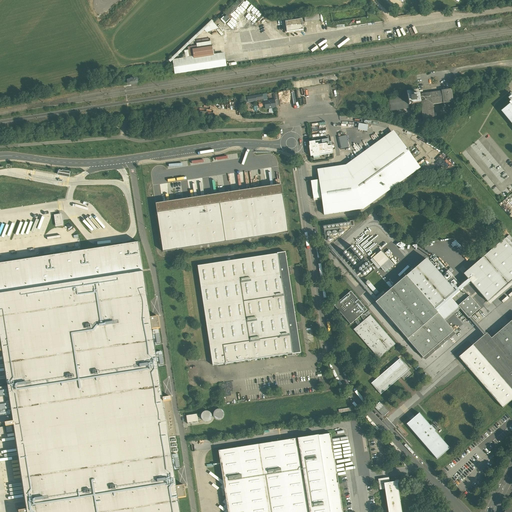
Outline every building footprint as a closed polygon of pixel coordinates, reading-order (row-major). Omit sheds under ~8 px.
[(242,0),(237,0),(229,9),(232,13),(244,1),(242,0)] [(232,13),(229,9),(214,23),(214,24),(216,26),(226,16),(228,17),(224,21),(225,23),(231,17),(229,15),(232,13)] [(319,14),(304,17),(305,22),(320,20),(319,14)] [(301,19),(285,22),(286,32),(303,30),(303,28),(304,28),(303,24),(302,24),(301,19)] [(214,23),(211,21),(169,61),(170,62),(204,30),(206,33),(218,29),(216,26),(214,24),(214,23)] [(210,42),(196,44),(197,46),(188,47),(190,59),(214,56),(212,45),(211,46),(210,42)] [(190,59),(173,62),(175,74),(218,68),(216,55),(190,59)] [(451,89),(441,91),(443,103),(443,104),(453,102),(451,89)] [(441,91),(431,92),(433,104),(443,103),(441,91)] [(431,92),(419,94),(420,103),(422,114),(422,120),(423,122),(435,120),(433,104),(431,92)] [(265,93),(250,96),(251,102),(259,100),(259,99),(266,98),(265,93)] [(419,94),(407,96),(409,105),(411,105),(412,105),(412,104),(420,103),(419,94)] [(511,95),(509,99),(511,102),(510,103),(511,104),(502,112),(511,123),(511,95)] [(407,96),(388,99),(390,109),(409,106),(409,105),(407,96)] [(275,101),(264,102),(264,106),(265,109),(276,107),(275,101)] [(367,132),(368,125),(359,124),(358,125),(355,124),(355,126),(358,127),(357,130),(367,132)] [(394,132),(347,167),(317,171),(319,181),(321,198),(322,203),(324,215),(363,209),(420,168),(394,132)] [(338,137),(341,149),(348,147),(346,135),(338,137)] [(322,143),(314,144),(314,145),(311,146),(313,156),(313,159),(320,158),(319,155),(324,155),(333,153),(331,146),(329,146),(328,143),(323,144),(322,143)] [(321,198),(319,181),(311,182),(313,199),(321,198)] [(155,204),(162,252),(287,233),(280,186),(155,204)] [(64,227),(62,215),(55,216),(57,228),(64,227)] [(511,248),(504,239),(463,274),(468,279),(470,282),(487,302),(511,280),(511,248)] [(139,243),(0,263),(0,339),(0,340),(0,339),(0,351),(2,352),(8,387),(0,387),(0,424),(5,423),(6,427),(14,426),(26,509),(20,511),(19,511),(18,511),(180,511),(178,498),(186,497),(184,485),(176,486),(174,470),(179,469),(177,452),(179,452),(170,397),(163,398),(158,367),(164,366),(161,350),(155,351),(155,345),(160,344),(158,329),(160,328),(158,317),(150,318),(139,243)] [(381,250),(372,258),(380,267),(389,260),(381,250)] [(277,254),(197,266),(213,366),(292,353),(292,354),(301,353),(285,252),(277,253),(277,254)] [(441,276),(426,259),(406,276),(434,309),(454,291),(453,290),(460,284),(448,270),(441,276)] [(468,279),(454,291),(434,309),(406,276),(375,303),(423,358),(453,331),(445,322),(443,320),(436,311),(470,282),(468,279)] [(378,292),(370,282),(369,282),(368,282),(368,281),(367,282),(366,282),(366,283),(366,284),(367,285),(375,295),(378,292)] [(480,308),(463,289),(451,299),(458,307),(443,320),(445,322),(460,309),(468,319),(480,308)] [(367,310),(351,291),(334,306),(350,325),(355,320),(362,314),(367,310)] [(363,316),(362,314),(355,320),(356,322),(355,322),(358,326),(365,319),(364,318),(366,316),(364,314),(363,316)] [(395,344),(370,315),(365,319),(358,326),(353,330),(378,359),(395,344)] [(511,320),(491,338),(486,333),(458,357),(502,408),(511,399),(511,320)] [(400,359),(371,384),(380,394),(409,370),(400,359)] [(388,412),(383,406),(378,411),(383,416),(384,416),(388,412)] [(216,416),(215,419),(220,420),(223,411),(215,409),(212,415),(216,416)] [(200,420),(208,421),(210,412),(202,411),(200,420)] [(430,426),(419,413),(406,425),(437,459),(450,448),(435,432),(436,431),(431,425),(430,426)] [(197,414),(186,415),(187,424),(199,422),(197,414)] [(342,511),(330,433),(219,450),(224,482),(221,480),(219,482),(222,485),(220,488),(225,491),(226,497),(225,500),(224,499),(222,503),(225,505),(223,507),(226,510),(224,511),(342,511)] [(401,511),(397,484),(399,483),(399,480),(396,480),(393,482),(389,482),(387,477),(377,479),(378,489),(385,489),(389,511),(401,511)]
